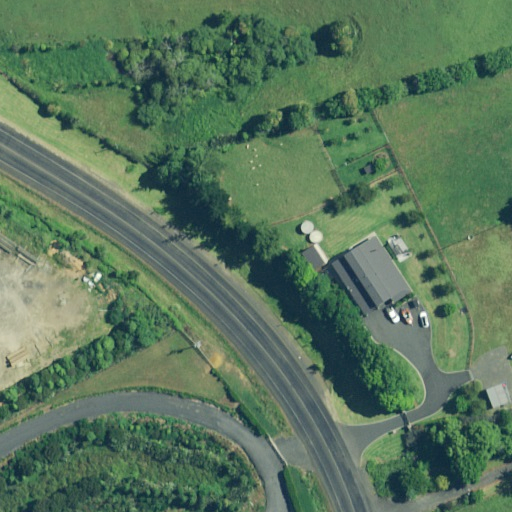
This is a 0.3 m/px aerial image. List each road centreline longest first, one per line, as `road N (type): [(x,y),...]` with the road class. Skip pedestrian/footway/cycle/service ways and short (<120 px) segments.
road 1 (secondary): [(353,511),(299,397),(215,297),(101,207),(0,145)]
road 2 (unclassified): [(394,511),(511,468)]
